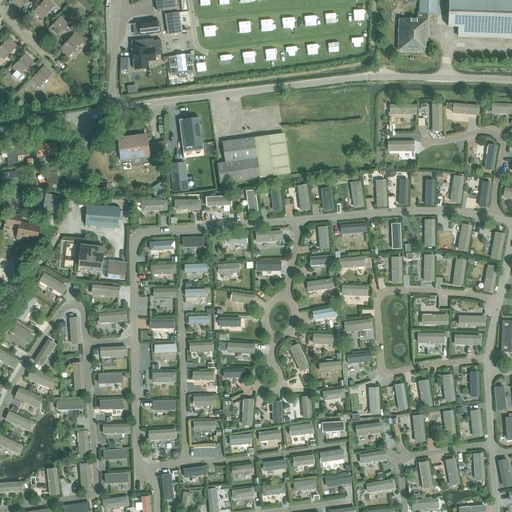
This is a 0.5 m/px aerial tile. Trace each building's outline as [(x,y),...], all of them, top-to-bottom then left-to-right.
[(20,10),(28,0),(12,0),(11,2),(20,10)] [(42,20),(55,6),(48,0),(44,0),(33,12),(42,20)] [(175,0),(155,0),(157,12),(177,9),(175,0)] [(399,19),(398,51),(426,52),(427,18),(427,13),(437,13),(436,0),(418,0),(418,12),(417,12),(416,18),(408,18),(408,19),(399,19)] [(511,0),(448,0),(448,26),(458,27),(457,36),(511,37),(511,0)] [(89,3),(85,8),(91,14),(96,10),(89,3)] [(24,7),(21,11),(26,16),(29,12),(24,7)] [(179,12),(166,14),(164,14),(167,34),(182,32),(179,12)] [(56,38),(69,25),(60,17),(47,30),(56,38)] [(157,21),(139,23),(140,35),(158,33),(157,21)] [(69,56),(82,43),(73,35),(61,48),(69,56)] [(0,56),(4,60),(16,46),(8,38),(0,46),(0,56)] [(138,47),(131,48),(134,70),(136,69),(138,71),(141,70),(142,68),(148,68),(148,61),(156,60),(155,55),(162,54),(160,39),(152,40),(152,38),(137,40),(138,47)] [(20,76),(33,62),(25,54),(12,68),(20,76)] [(169,58),(171,75),(178,74),(185,73),(192,72),(190,55),(169,58)] [(39,88),(52,74),(44,66),(31,80),(39,88)] [(16,93),(12,97),(17,101),(21,97),(16,93)] [(184,130),(180,130),(183,148),(203,145),(199,117),(183,119),(184,130)] [(221,184),(221,187),(226,186),(226,183),(273,176),(290,174),(284,134),(222,142),(225,163),(218,164),(220,184),(221,184)] [(119,140),(120,150),(122,160),(148,157),(145,136),(119,140)] [(166,154),(164,142),(152,143),(154,155),(166,154)] [(55,144),(36,146),(37,157),(56,155),(55,144)] [(15,151),(7,152),(8,165),(18,164),(17,156),(25,155),(25,154),(32,153),(31,145),(14,147),(15,151)] [(182,162),(168,164),(172,192),(186,190),(182,162)] [(56,167),(46,168),(47,185),(52,184),(57,184),(56,167)] [(17,178),(17,170),(5,172),(5,174),(1,175),(3,187),(7,186),(7,184),(17,183),(17,178)] [(159,183),(150,189),(154,196),(164,190),(159,183)] [(14,207),(17,207),(17,195),(7,196),(6,189),(0,189),(0,198),(1,198),(2,211),(14,210),(14,207)] [(43,209),(42,216),(54,218),(55,211),(57,197),(46,194),(43,209)] [(120,208),(87,205),(85,225),(118,228),(120,208)] [(16,238),(28,240),(29,238),(37,240),(39,227),(21,223),(22,216),(7,213),(4,225),(19,228),(16,238)] [(80,245),(78,267),(101,269),(104,248),(80,245)] [(109,260),(107,278),(124,280),(126,263),(109,260)] [(511,320),(502,320),(501,351),(511,352),(511,320)]
